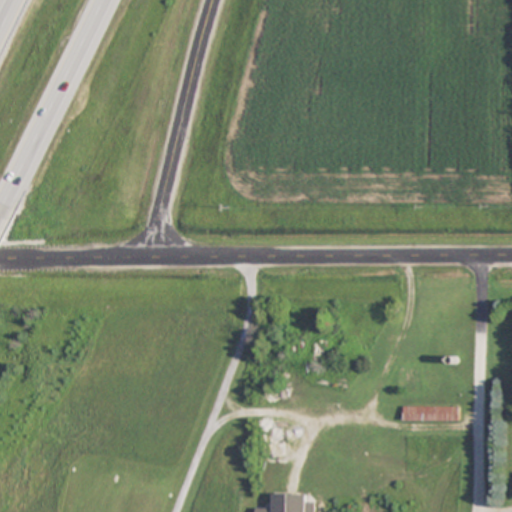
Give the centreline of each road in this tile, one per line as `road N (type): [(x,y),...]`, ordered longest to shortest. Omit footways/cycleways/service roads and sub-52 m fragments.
road 1 (residential): [(0,256),(511,252)]
road 2 (residential): [(151,256),(211,0)]
road 3 (residential): [(480,253),(476,511)]
road 4 (motorway): [(0,208),(102,0)]
